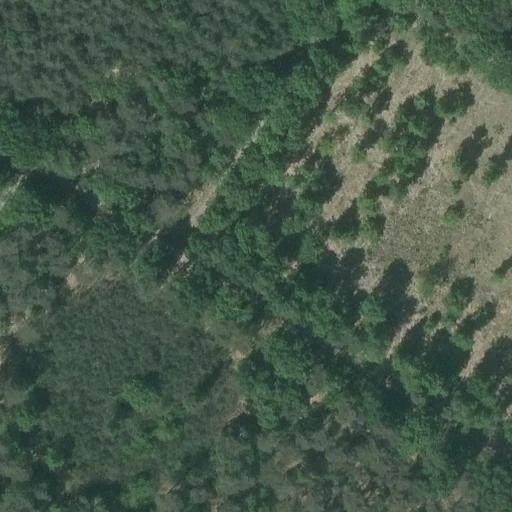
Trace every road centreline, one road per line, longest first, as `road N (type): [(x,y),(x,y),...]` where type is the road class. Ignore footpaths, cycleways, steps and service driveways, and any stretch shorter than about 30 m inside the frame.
road 1 (track): [(173,252),(511,476)]
road 2 (track): [(343,0),(173,252)]
road 3 (track): [(30,165),(173,252)]
road 4 (track): [(511,79),(377,0)]
